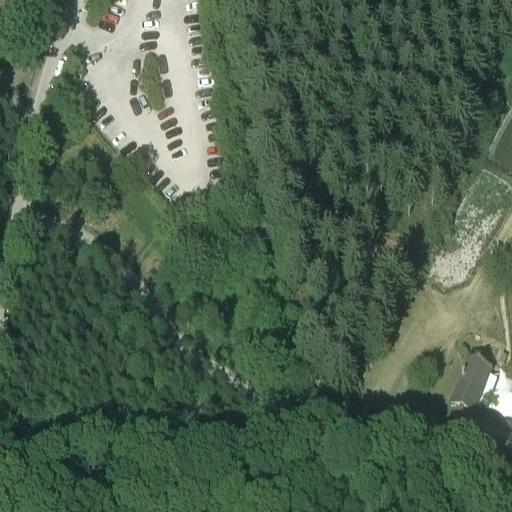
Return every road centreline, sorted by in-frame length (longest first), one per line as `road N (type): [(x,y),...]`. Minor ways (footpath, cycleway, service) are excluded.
road 1 (track): [(340,449),(186,163)]
road 2 (unclassified): [(0,308),(45,87),(79,0)]
